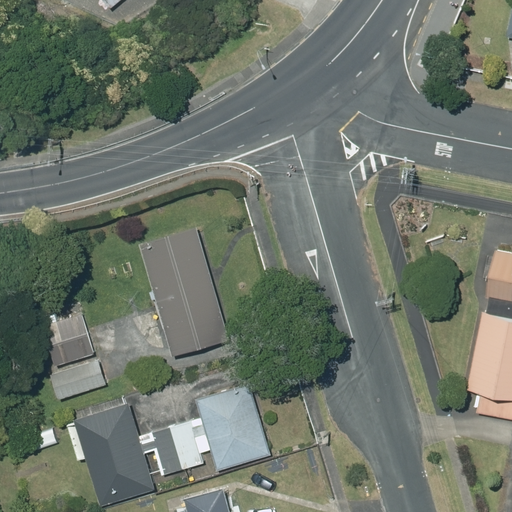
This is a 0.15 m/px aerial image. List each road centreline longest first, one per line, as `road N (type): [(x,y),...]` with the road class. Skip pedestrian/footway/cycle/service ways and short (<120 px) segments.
road 1 (residential): [(279,98),(406,511)]
road 2 (primary): [(0,196),(144,161),(279,98)]
road 3 (residential): [(308,81),(383,122),(511,148)]
